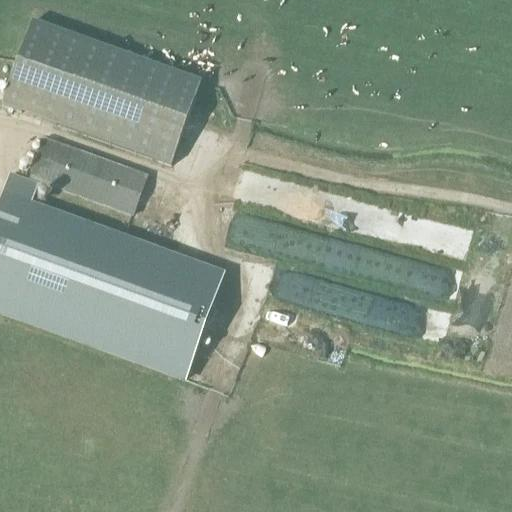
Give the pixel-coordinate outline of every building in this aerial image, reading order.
[(1,107),(170,168),(200,85),(31,24),(1,107)] [(30,180),(132,217),(145,179),(44,143),(30,180)] [(0,202),(0,311),(181,381),(217,275),(29,212),(35,196),(6,186),(0,202)] [(446,266),(338,245),(336,254),(330,253),(327,270),(441,292),(446,266)] [(295,281),(291,311),(409,328),(413,298),(295,281)]
